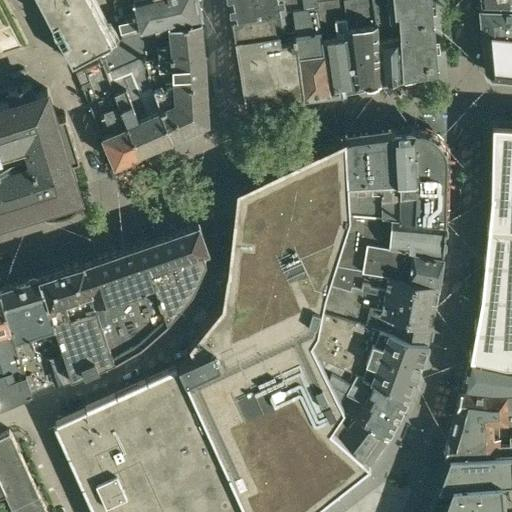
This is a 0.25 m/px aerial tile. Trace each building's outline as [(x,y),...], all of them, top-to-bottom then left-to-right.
[(38,0),(72,62),(89,53),(116,39),(95,0),(38,0)] [(115,4),(125,36),(142,33),(201,20),(201,19),(199,14),(196,0),(124,0),(119,2),(115,4)] [(303,6),(302,0),(227,0),(228,2),(231,18),(293,8),(303,6)] [(302,0),(303,6),(293,8),(296,28),(306,97),(329,91),(316,0),(302,0)] [(316,0),(329,91),(332,90),(354,86),(342,0),(316,0)] [(380,81),(374,21),(372,21),(368,0),(342,0),(354,86),(380,81)] [(368,0),(372,21),(374,21),(395,19),(401,76),(403,76),(428,72),(436,60),(430,0),(368,0)] [(511,7),(479,6),(482,30),(511,32),(511,7)] [(280,31),(296,28),(293,8),(231,18),(234,36),(238,35),(280,30),(280,31)] [(395,19),(374,21),(380,81),(401,76),(395,19)] [(201,20),(142,33),(148,59),(204,51),(201,20)] [(306,97),(296,28),(280,31),(280,30),(238,35),(234,36),(235,44),(239,64),(245,105),(257,103),(257,101),(280,97),(281,101),(303,97),(306,97)] [(511,32),(482,30),(482,32),(481,32),(483,44),(483,50),(485,49),(486,63),(485,63),(485,69),(487,67),(494,74),(492,75),(498,76),(498,74),(511,76),(511,77),(511,32)] [(173,137),(154,89),(148,75),(151,74),(148,59),(142,33),(125,36),(115,45),(98,52),(102,61),(116,95),(139,152),(173,137)] [(148,75),(154,89),(161,86),(162,91),(167,87),(175,84),(175,85),(206,81),(205,56),(204,51),(148,59),(151,74),(148,75)] [(79,71),(76,72),(88,101),(113,160),(113,162),(115,162),(137,151),(137,153),(139,152),(116,95),(102,61),(79,71)] [(208,121),(206,81),(175,85),(175,84),(167,87),(162,91),(161,86),(154,89),(173,137),(208,121)] [(0,220),(80,196),(76,180),(70,161),(79,158),(71,132),(65,113),(56,116),(47,88),(33,93),(30,83),(7,90),(10,100),(0,102),(0,220)] [(511,124),(502,124),(501,124),(499,124),(498,125),(497,126),(496,126),(495,127),(494,129),(494,130),(493,131),(493,133),(492,173),(490,173),(490,190),(492,191),(492,192),(490,192),(490,193),(491,193),(488,223),(487,223),(487,224),(488,224),(488,225),(487,225),(487,226),(488,226),(485,257),(484,257),(484,258),(485,258),(485,259),(483,259),(483,260),(485,260),(482,290),(480,290),(480,291),(482,291),(482,292),(480,292),(480,295),(482,296),(478,319),(475,319),(474,327),(476,327),(472,350),(470,350),(469,354),(471,354),(507,362),(511,361),(511,124)] [(390,129),(390,130),(344,135),(349,211),(445,219),(446,158),(444,147),(438,137),(427,130),(416,127),(414,127),(390,129)] [(319,318),(320,307),(321,299),(327,280),(333,261),(341,235),(349,211),(344,135),(318,150),(318,149),(265,179),(265,180),(237,195),(229,294),(188,350),(174,356),(178,364),(239,501),(244,511),(302,511),(303,511),(306,511),(305,510),(324,494),(325,495),(327,494),(326,493),(345,478),(345,479),(347,477),(366,461),(367,462),(369,460),(366,457),(339,433),(330,426),(344,407),(331,381),(318,353),(310,337),(313,335),(315,332),(316,327),(319,318)] [(445,220),(445,219),(349,211),(341,235),(442,253),(445,220)] [(41,275),(62,342),(72,375),(113,357),(139,342),(146,336),(168,317),(191,289),(205,258),(202,249),(207,248),(198,222),(173,230),(147,239),(128,245),(98,256),(98,257),(81,262),(61,269),(61,268),(60,267),(59,267),(59,266),(57,266),(53,268),(52,268),(51,269),(51,270),(51,271),(41,275)] [(439,280),(442,253),(341,235),(333,261),(356,267),(387,272),(439,280)] [(434,301),(439,280),(387,272),(385,280),(354,274),(356,267),(333,261),(327,280),(349,287),(350,284),(434,301)] [(0,290),(14,337),(35,330),(44,328),(51,345),(62,342),(41,275),(39,275),(0,287),(0,290)] [(320,307),(359,319),(375,323),(377,309),(430,324),(434,301),(350,284),(349,287),(327,280),(321,299),(320,307)] [(0,404),(31,391),(14,337),(0,290),(0,404)] [(427,338),(375,323),(359,319),(320,307),(319,318),(316,327),(315,332),(313,335),(310,337),(318,353),(408,392),(427,341),(427,338)] [(427,338),(430,324),(377,309),(375,323),(427,338)] [(72,375),(62,342),(51,345),(44,328),(35,330),(43,357),(47,355),(55,381),(72,375)] [(35,330),(14,337),(31,391),(55,381),(47,355),(43,357),(35,330)] [(318,353),(331,381),(363,396),(365,392),(393,408),(399,411),(408,393),(408,392),(318,353)] [(510,388),(511,387),(511,363),(470,355),(469,355),(463,378),(461,384),(489,389),(510,388)] [(95,511),(244,511),(239,501),(178,364),(55,420),(54,422),(55,423),(54,434),(68,435),(67,451),(95,511)] [(387,434),(399,411),(393,408),(365,392),(363,396),(331,381),(344,407),(387,434)] [(511,390),(492,391),(460,388),(456,401),(455,401),(455,402),(456,403),(451,421),(511,418),(511,390)] [(387,434),(344,407),(330,426),(339,433),(366,457),(369,460),(370,459),(385,436),(387,434)] [(511,418),(451,421),(443,454),(448,454),(511,450),(511,418)] [(47,511),(10,431),(9,429),(0,433),(0,491),(4,489),(14,511),(47,511)] [(511,511),(511,450),(448,454),(447,456),(448,456),(438,482),(437,484),(438,484),(428,510),(426,511),(511,511)]
